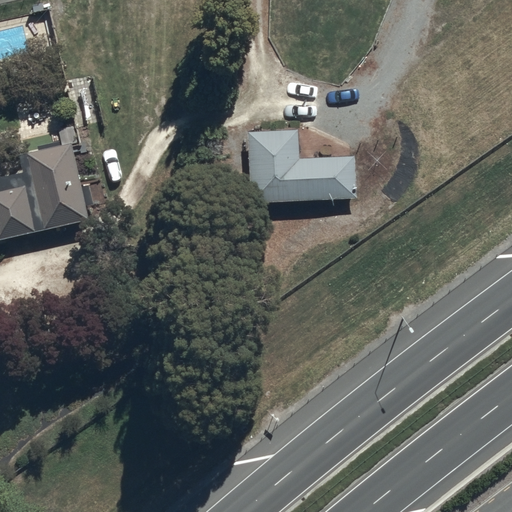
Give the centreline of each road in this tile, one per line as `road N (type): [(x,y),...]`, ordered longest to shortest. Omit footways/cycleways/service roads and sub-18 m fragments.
road 1 (trunk): [(240,511),(351,414),(511,292)]
road 2 (trunk): [(511,397),(365,511)]
